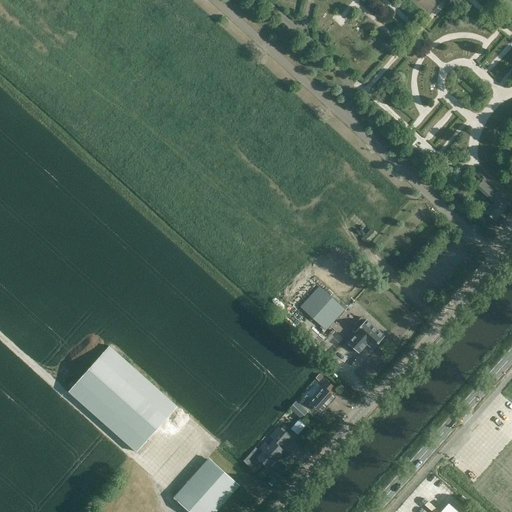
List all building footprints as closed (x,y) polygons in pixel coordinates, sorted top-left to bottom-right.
[(494,221),(509,204),(502,197),(500,198),(483,182),(477,188),(495,204),(486,214),(494,221)] [(460,198),(468,188),(460,183),(453,192),(460,198)] [(326,331),(345,311),(319,288),(301,308),(326,331)] [(434,291),(431,294),(436,299),(439,296),(434,291)] [(366,320),(365,321),(362,318),(356,324),(359,328),(354,333),(356,334),(348,343),(359,353),(367,344),(373,349),(385,336),(366,320)] [(331,351),(342,339),(334,331),(323,343),(331,351)] [(69,393),(137,453),(177,407),(109,347),(69,393)] [(320,374),(295,402),(289,409),(301,420),(308,413),(306,411),(307,410),(309,412),(313,407),(321,415),(336,397),(331,393),(336,388),(323,377),(320,374)] [(284,452),(281,449),(290,439),(284,433),(288,430),(283,426),(280,430),(277,427),(269,437),(274,441),(269,447),(265,443),(260,448),(264,452),(257,459),(269,469),(284,452)] [(190,511),(216,511),(239,487),(208,460),(175,498),(190,511)] [(141,511),(144,503),(132,493),(118,498),(114,511),(141,511)]
